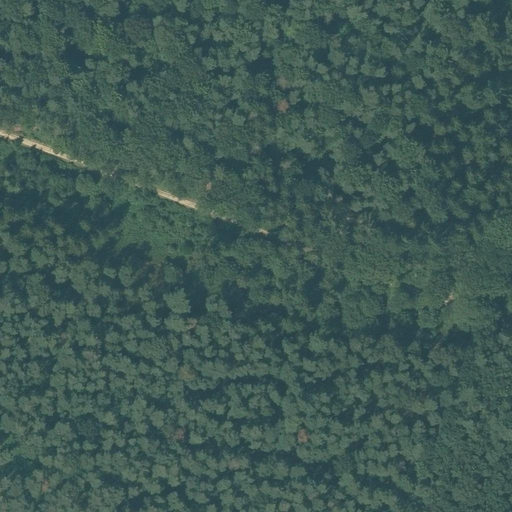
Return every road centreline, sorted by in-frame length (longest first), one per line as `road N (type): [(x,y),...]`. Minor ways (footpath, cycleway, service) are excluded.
road 1 (unknown): [(486,317),(0,135)]
road 2 (unknown): [(410,503),(327,467),(123,443),(0,418)]
road 3 (unknown): [(410,503),(486,317)]
